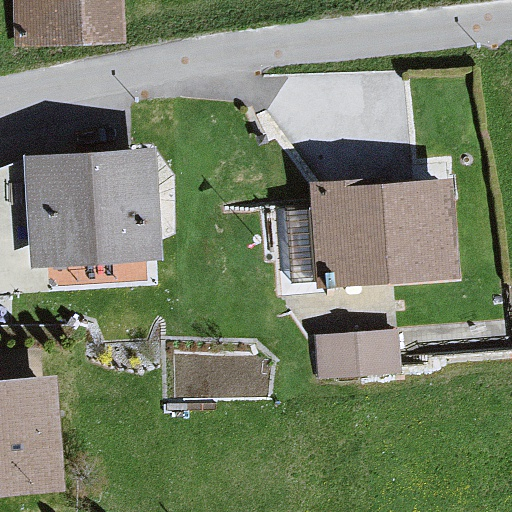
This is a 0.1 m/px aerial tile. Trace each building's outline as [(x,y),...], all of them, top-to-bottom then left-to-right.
[(117,0),(5,0),(9,48),(121,42),(117,0)] [(150,157),(19,166),(24,268),(156,258),(150,157)] [(440,184),(301,193),(311,289),(446,281),(440,184)] [(386,335),(309,341),(310,377),(388,374),(386,335)] [(54,380),(0,385),(0,496),(66,489),(54,380)]
